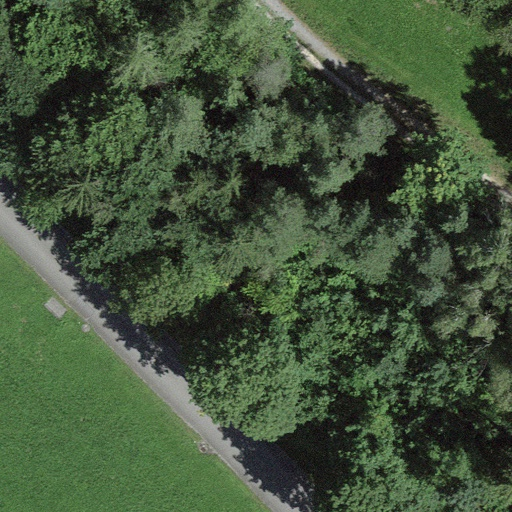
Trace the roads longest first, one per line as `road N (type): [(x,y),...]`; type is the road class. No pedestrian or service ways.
road 1 (unclassified): [(0,204),(300,511)]
road 2 (track): [(274,0),(343,73),(511,207)]
